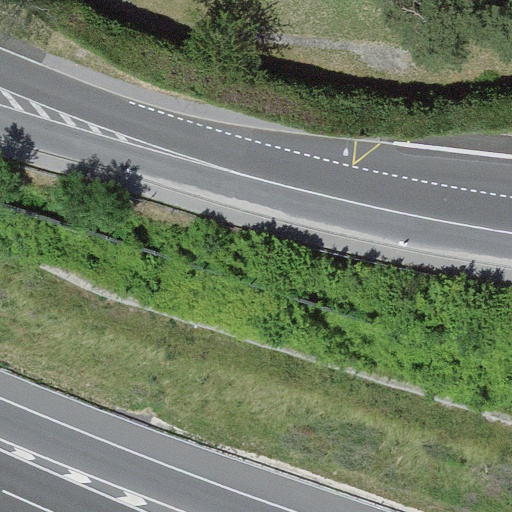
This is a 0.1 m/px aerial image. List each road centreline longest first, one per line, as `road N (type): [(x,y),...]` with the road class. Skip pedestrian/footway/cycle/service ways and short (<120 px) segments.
road 1 (tertiary): [(0,91),(146,147),(368,204),(511,226)]
road 2 (motorway): [(223,511),(0,437)]
